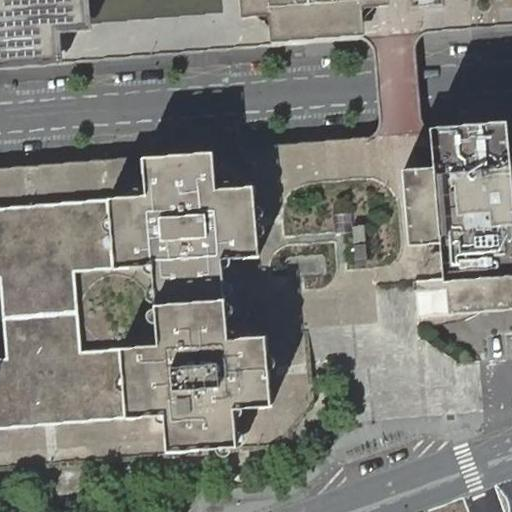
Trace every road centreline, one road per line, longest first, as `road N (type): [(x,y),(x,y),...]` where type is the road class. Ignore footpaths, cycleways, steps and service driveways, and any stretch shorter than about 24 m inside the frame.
road 1 (residential): [(0,117),(511,76)]
road 2 (unknown): [(53,317),(272,302)]
road 3 (unknown): [(0,463),(142,452),(137,376)]
road 4 (secondary): [(511,457),(361,511)]
road 5 (unknown): [(137,376),(282,371)]
road 6 (unknown): [(0,384),(137,376)]
road 7 (unknown): [(272,302),(258,176)]
